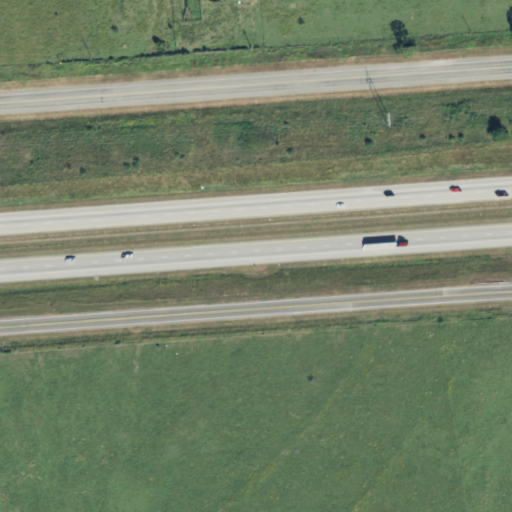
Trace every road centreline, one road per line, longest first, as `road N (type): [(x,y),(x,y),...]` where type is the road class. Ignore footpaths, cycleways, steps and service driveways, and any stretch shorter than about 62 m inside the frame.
road 1 (motorway): [(0,274),(511,238)]
road 2 (tertiary): [(511,294),(0,330)]
road 3 (motorway): [(511,190),(0,226)]
road 4 (secondary): [(0,105),(511,72)]
